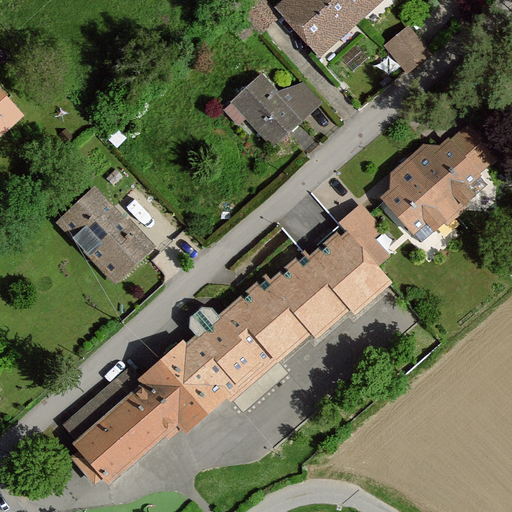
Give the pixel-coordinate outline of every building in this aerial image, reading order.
[(278,17),(262,0),(248,0),(239,9),(262,32),(271,24),(278,17)] [(381,0),(287,0),(278,8),(320,55),(381,0)] [(430,54),(409,28),(387,46),(409,71),(430,54)] [(266,77),(238,104),(278,146),(324,103),(308,85),(281,95),(266,77)] [(0,88),(0,139),(25,116),(0,88)] [(393,192),(383,200),(413,234),(428,221),(436,233),(464,210),(462,207),(473,196),(467,188),(499,155),(471,126),(441,152),(424,149),(393,176),(393,192)] [(96,185),(57,223),(116,284),(155,247),(96,185)] [(350,235),(377,268),(390,257),(374,238),(383,231),(362,207),(341,224),(350,235)] [(86,453),(78,460),(99,484),(107,476),(113,483),(169,433),(174,437),(186,427),(190,432),(232,394),(236,399),(282,358),(284,360),(317,331),(322,336),(356,305),(361,312),(392,285),(377,268),(350,235),(344,240),(342,236),(315,260),(311,256),(277,286),(271,279),(224,320),(217,311),(206,309),(195,319),(194,328),(202,338),(191,348),(188,344),(145,382),(149,385),(137,396),(123,379),(69,427),(84,443),(80,446),(86,453)]
